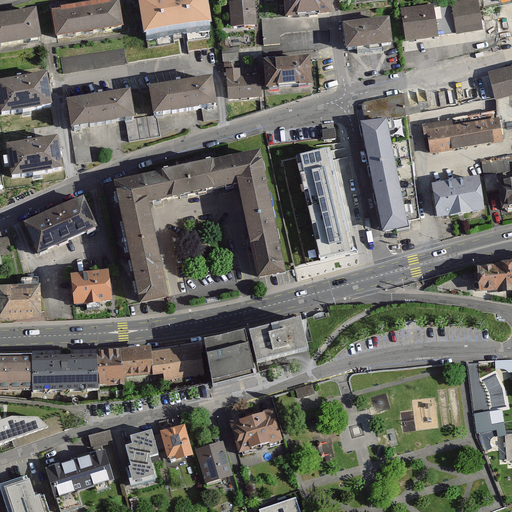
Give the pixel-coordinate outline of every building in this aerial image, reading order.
[(137,0),(141,25),(207,16),(204,0),(137,0)] [(285,0),(287,18),(331,16),(330,0),(285,0)] [(470,0),(452,4),(458,35),(484,30),(478,0),(470,0)] [(52,11),(56,38),(122,29),(118,1),(52,11)] [(231,3),(232,27),(256,26),(255,2),(231,3)] [(402,11),(407,43),(439,39),(435,7),(402,11)] [(0,14),(0,46),(37,41),(33,10),(0,14)] [(345,25),(348,50),(393,45),(390,20),(345,25)] [(239,46),(224,45),(223,59),(239,60),(239,46)] [(266,62),(268,90),(313,87),(311,58),(266,62)] [(511,68),(490,74),(497,102),(511,98),(511,68)] [(228,71),(229,100),(260,99),(260,77),(241,77),(241,70),(228,71)] [(0,82),(0,114),(50,107),(45,76),(0,82)] [(151,89),(155,118),(217,109),(213,80),(151,89)] [(366,118),(387,114),(387,112),(398,110),(399,115),(403,114),(402,107),(410,105),(407,92),(362,101),(366,118)] [(67,102),(71,131),(133,121),(129,93),(67,102)] [(426,126),(431,155),(504,142),(499,114),(426,126)] [(361,126),(383,236),(408,231),(386,121),(361,126)] [(335,131),(322,132),(323,143),(336,142),(335,131)] [(6,147),(11,178),(61,171),(56,140),(6,147)] [(114,179),(139,302),(168,296),(148,200),(238,181),(258,278),(287,272),(261,148),(114,179)] [(353,255),(330,151),(296,159),(320,263),(353,255)] [(484,171),(507,170),(506,157),(483,158),(484,171)] [(435,187),(440,220),(486,213),(481,180),(435,187)] [(511,181),(499,184),(503,209),(511,207),(511,181)] [(24,225),(37,255),(96,230),(83,199),(24,225)] [(0,255),(12,254),(9,238),(0,239),(0,255)] [(481,270),(481,291),(511,295),(511,264),(502,265),(481,270)] [(71,278),(74,309),(110,305),(107,274),(71,278)] [(0,289),(0,321),(40,320),(39,288),(0,289)] [(332,325),(329,312),(325,313),(323,313),(320,313),(317,313),(315,314),(313,316),(301,320),(307,343),(327,338),(325,327),(332,325)] [(301,317),(250,329),(258,364),(309,351),(307,343),(301,320),(301,317)] [(245,329),(204,337),(213,388),(256,376),(245,329)] [(201,342),(151,350),(154,375),(163,373),(164,381),(207,374),(201,342)] [(150,345),(121,348),(124,377),(154,375),(151,350),(150,345)] [(121,348),(97,350),(97,353),(98,386),(124,384),(124,377),(121,348)] [(97,353),(31,355),(31,356),(32,391),(32,393),(98,391),(98,386),(97,353)] [(0,390),(32,391),(31,356),(0,356),(0,390)] [(298,396),(300,401),(315,396),(314,391),(312,386),(296,391),(298,396)] [(232,424),(241,455),(283,443),(274,412),(232,424)] [(0,415),(0,445),(2,451),(14,447),(12,441),(48,428),(39,417),(0,415)] [(162,433),(169,458),(178,456),(179,461),(193,457),(185,427),(162,433)] [(110,430),(88,435),(92,448),(113,443),(110,430)] [(126,468),(131,487),(157,480),(149,455),(157,453),(151,430),(131,436),(133,443),(125,445),(131,466),(126,468)] [(197,452),(206,484),(232,477),(223,445),(197,452)] [(45,468),(55,499),(57,499),(60,511),(64,511),(82,507),(78,492),(94,487),(96,493),(111,489),(109,482),(114,480),(105,450),(45,468)] [(0,485),(0,496),(4,511),(49,511),(45,495),(35,499),(28,477),(0,485)] [(299,511),(296,499),(259,511),(299,511)]
